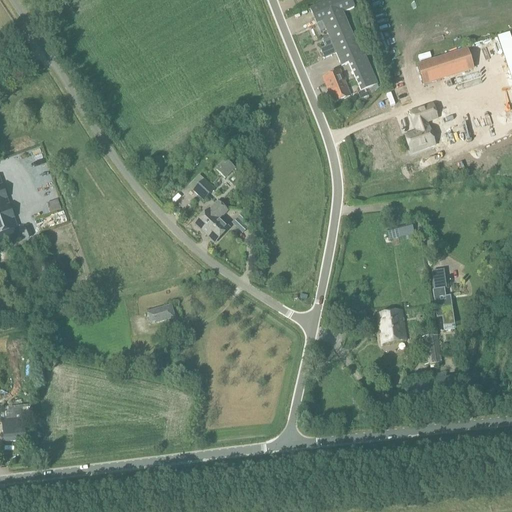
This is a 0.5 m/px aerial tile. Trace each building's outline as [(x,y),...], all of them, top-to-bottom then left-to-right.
[(350,71),(360,93),(378,85),(365,55),(362,56),(343,13),(355,8),(351,0),(328,0),(309,8),(316,25),(322,22),(329,39),(323,41),(325,47),(320,49),(324,59),(336,54),(344,74),(350,71)] [(467,50),(418,66),(424,84),(473,69),(467,50)] [(503,51),(478,59),(484,80),(509,73),(503,51)] [(325,83),(333,104),(350,96),(342,76),(325,83)] [(448,99),(461,94),(459,88),(445,93),(448,99)] [(417,131),(405,135),(411,154),(435,146),(427,122),(437,119),(433,105),(410,112),(417,131)] [(229,159),(219,169),(226,176),(235,166),(228,160),(229,159)] [(234,175),(232,177),(236,181),(232,185),(238,191),(244,185),(243,183),(245,180),(242,176),(242,177),(237,172),(234,175)] [(204,180),(193,191),(204,202),(215,190),(204,180)] [(0,233),(16,228),(0,182),(0,233)] [(210,211),(210,210),(195,225),(215,243),(229,228),(219,219),(227,211),(218,203),(210,211)] [(248,229),(237,219),(232,224),(243,234),(248,229)] [(415,238),(412,224),(395,228),(398,239),(406,237),(407,240),(415,238)] [(398,239),(395,228),(387,230),(389,241),(398,239)] [(444,288),(432,290),(437,317),(442,316),(443,322),(444,325),(452,323),(448,300),(446,300),(444,288)] [(174,307),(150,315),(154,325),(177,318),(174,307)] [(406,341),(402,311),(378,315),(382,345),(406,341)] [(442,363),(437,336),(420,339),(424,366),(442,363)] [(459,398),(454,376),(404,385),(409,407),(459,398)] [(3,407),(4,421),(2,421),(4,443),(26,441),(23,419),(24,419),(23,406),(3,407)]
